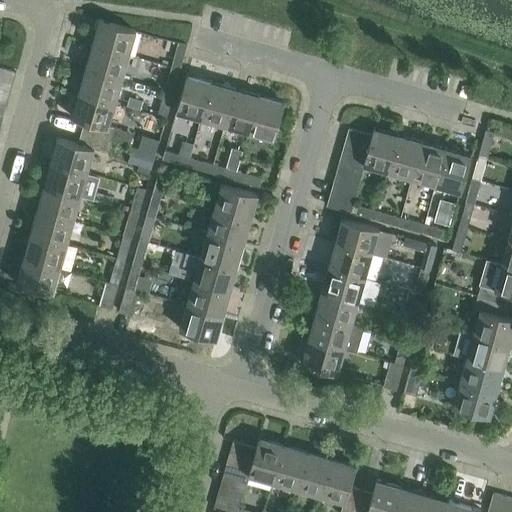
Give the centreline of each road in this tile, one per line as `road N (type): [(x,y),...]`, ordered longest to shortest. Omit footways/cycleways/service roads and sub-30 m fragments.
road 1 (residential): [(244,385),(330,78)]
road 2 (residential): [(511,460),(244,385)]
road 3 (residential): [(0,207),(48,19),(37,5),(0,1)]
road 4 (residential): [(224,380),(0,319)]
road 5 (residential): [(483,121),(330,78)]
road 6 (residential): [(330,78),(192,36)]
road 7 (residential): [(186,511),(224,380)]
